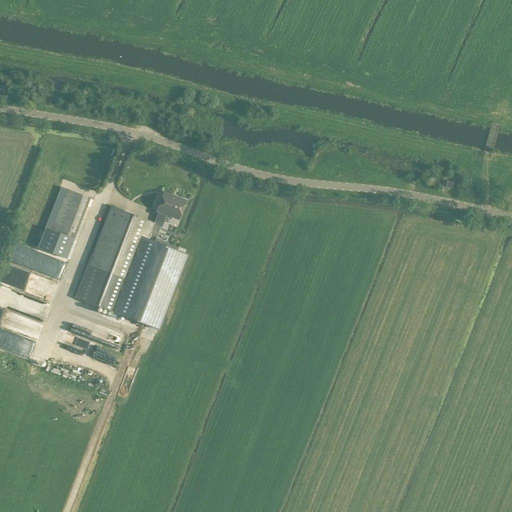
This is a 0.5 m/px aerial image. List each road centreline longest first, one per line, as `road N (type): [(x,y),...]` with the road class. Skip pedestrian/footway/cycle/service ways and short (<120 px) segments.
road 1 (track): [(511,159),(483,181),(453,145),(0,45)]
road 2 (unclassified): [(511,217),(259,175),(127,130),(0,109)]
road 3 (track): [(68,511),(113,391),(109,378),(46,347),(127,130)]
